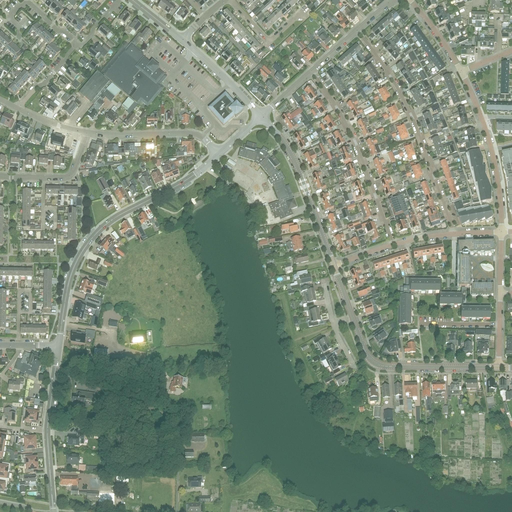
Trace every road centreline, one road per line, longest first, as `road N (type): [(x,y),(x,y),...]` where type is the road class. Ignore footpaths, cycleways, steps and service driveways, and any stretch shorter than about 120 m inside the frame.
road 1 (secondary): [(57,346),(70,275),(84,247),(113,219),(219,153)]
road 2 (residential): [(356,30),(403,102),(451,234)]
road 3 (unclassified): [(177,482),(172,416),(54,368)]
road 4 (residential): [(308,72),(350,135),(392,244)]
road 5 (tertiary): [(498,367),(376,364),(352,316)]
road 6 (tertiary): [(333,265),(297,166),(261,116)]
road 7 (residential): [(219,153),(195,133),(86,131)]
